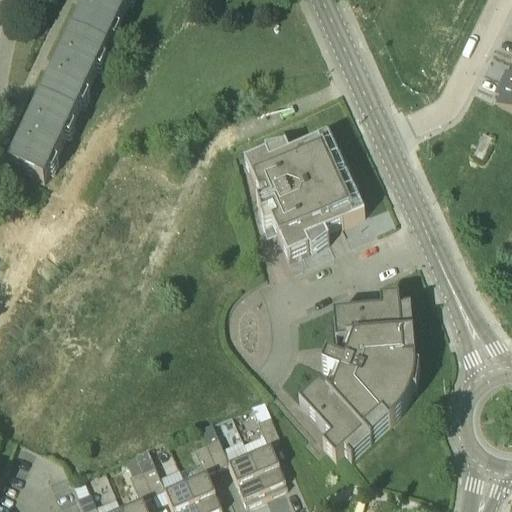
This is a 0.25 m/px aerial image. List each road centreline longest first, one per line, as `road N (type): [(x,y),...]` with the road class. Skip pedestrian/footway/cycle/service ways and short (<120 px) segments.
road 1 (tertiary): [(494,378),(384,139)]
road 2 (residential): [(384,139),(435,117),(494,0)]
road 3 (tertiary): [(384,139),(319,0)]
